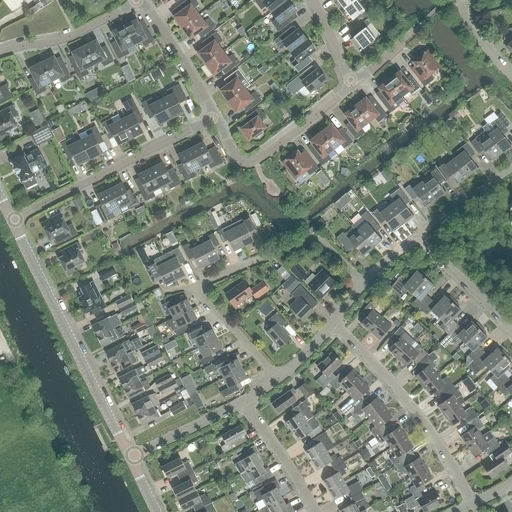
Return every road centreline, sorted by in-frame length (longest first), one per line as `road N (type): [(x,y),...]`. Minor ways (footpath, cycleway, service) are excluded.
road 1 (residential): [(277,374),(197,283),(304,238),(316,238),(360,283)]
road 2 (tertiary): [(131,458),(12,221)]
road 3 (residential): [(473,503),(407,399),(331,323)]
road 4 (residential): [(12,221),(213,118)]
road 5 (residential): [(354,87),(249,167),(213,118)]
road 6 (residential): [(0,51),(69,36),(137,1)]
road 7 (residential): [(213,118),(137,1)]
road 8 (residential): [(511,330),(415,237)]
road 9 (residential): [(313,511),(246,400)]
road 10 (residential): [(131,458),(246,400)]
